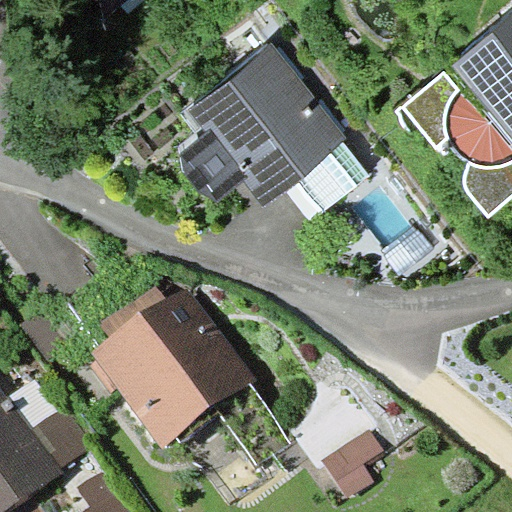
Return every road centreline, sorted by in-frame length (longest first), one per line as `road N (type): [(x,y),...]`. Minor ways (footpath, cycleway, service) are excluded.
road 1 (residential): [(320,314),(0,162)]
road 2 (residential): [(511,479),(320,314)]
road 3 (residential): [(320,314),(511,293)]
